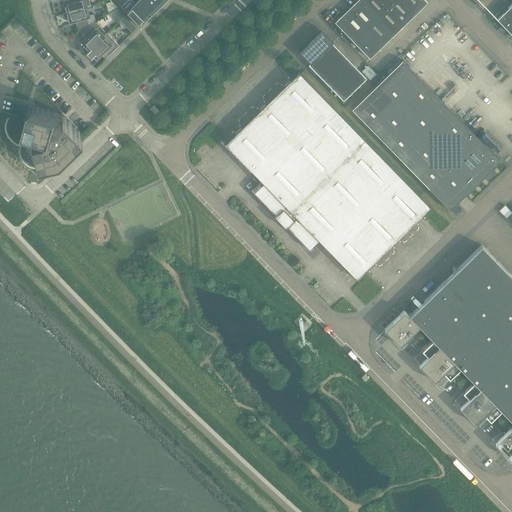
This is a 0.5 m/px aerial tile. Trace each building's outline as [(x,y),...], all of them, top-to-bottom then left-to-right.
[(90,4),(88,0),(64,0),(63,1),(64,5),(61,6),(63,12),(90,4)] [(156,10),(145,0),(139,0),(136,4),(133,1),(132,1),(148,18),(156,10)] [(163,3),(160,0),(145,0),(156,10),(163,3)] [(352,40),(364,29),(375,18),(387,7),(380,0),(357,0),(335,22),(352,40)] [(416,14),(402,0),(393,0),(387,7),(404,25),(416,14)] [(427,2),(425,0),(402,0),(416,14),(427,2)] [(148,18),(132,1),(124,9),(140,25),(148,18)] [(511,33),(511,3),(497,19),(511,34),(511,33)] [(95,21),(93,14),(89,15),(87,6),(90,5),(90,4),(63,12),(65,19),(68,18),(69,22),(76,20),(77,26),(80,30),(95,21)] [(404,25),(387,7),(375,18),(393,36),(404,25)] [(393,36),(375,18),(364,29),(381,47),(393,36)] [(86,53),(107,33),(106,33),(104,35),(97,28),(100,26),(95,21),(80,30),(82,34),(86,38),(81,43),(84,46),(82,48),(86,53)] [(367,78),(332,43),(334,41),(322,29),(298,52),(310,63),(308,64),(343,100),(367,78)] [(381,47),(364,29),(352,40),(370,58),(381,47)] [(106,58),(119,46),(107,33),(86,53),(91,58),(93,56),(96,59),(101,54),(105,58),(106,59),(106,58)] [(500,161),(402,60),(352,109),(450,210),(500,161)] [(431,207),(301,74),(299,71),(225,143),(263,183),(254,192),(276,215),(275,216),(286,227),(287,226),(309,249),(319,240),(357,279),(431,207)] [(17,126),(28,129),(42,133),(42,135),(23,140),(29,164),(58,157),(82,134),(61,113),(34,105),(24,102),(17,126)] [(160,112),(154,106),(150,110),(155,116),(160,112)] [(511,276),(482,245),(409,315),(420,326),(433,340),(461,368),(474,382),(502,410),(511,421),(511,276)] [(402,344),(420,326),(409,315),(404,310),(384,329),(400,346),(402,344)] [(310,325),(306,321),(299,328),(303,333),(310,325)] [(461,368),(433,340),(422,351),(428,357),(419,365),(435,381),(443,373),(450,379),(461,368)] [(502,410),(474,382),(463,393),(469,399),(460,408),(476,424),(485,415),(491,421),(502,410)] [(511,460),(511,458),(511,426),(497,442),(495,444),(511,460)]
